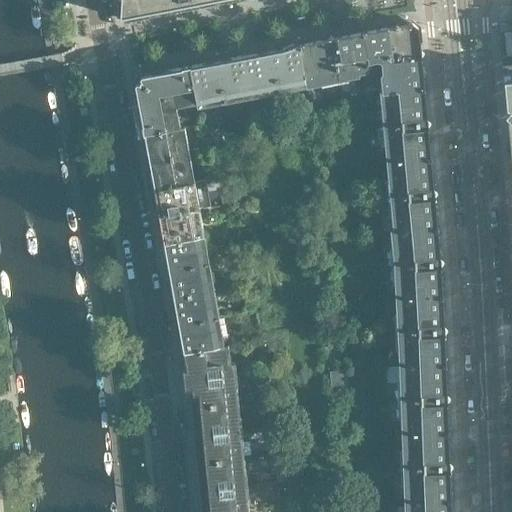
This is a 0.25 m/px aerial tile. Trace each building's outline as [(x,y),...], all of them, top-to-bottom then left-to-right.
[(117,0),(120,13),(120,18),(120,19),(121,18),(216,0),(117,0)] [(511,13),(506,22),(506,24),(510,26),(510,32),(511,49),(511,58),(501,60),(504,83),(511,82),(511,13)] [(420,53),(419,41),(418,30),(418,29),(418,28),(417,27),(416,28),(415,28),(411,25),(412,24),(412,23),(411,23),(410,22),(409,23),(364,32),(369,60),(378,58),(383,61),(384,60),(387,57),(420,53)] [(369,60),(364,32),(331,39),(338,78),(355,75),(355,73),(365,71),(369,60)] [(338,78),(331,39),(298,45),(304,82),(305,85),(338,78)] [(304,82),(298,45),(271,50),(278,88),(304,82)] [(278,88),(271,50),(244,55),(251,93),(278,88)] [(424,88),(420,53),(387,57),(384,60),(386,75),(384,75),(386,92),(424,88)] [(251,93),(244,55),(217,61),(224,98),(251,93)] [(224,98),(217,61),(190,66),(197,103),(224,98)] [(197,103),(190,66),(144,74),(143,74),(142,75),(141,75),(141,76),(142,77),(141,82),(140,82),(139,82),(176,107),(197,103)] [(180,129),(176,107),(139,82),(139,83),(139,84),(136,87),(135,86),(134,86),(133,87),(133,88),(134,89),(142,135),(180,129)] [(427,123),(424,88),(386,92),(383,93),(386,127),(427,123)] [(430,158),(427,123),(386,127),(389,162),(430,158)] [(185,156),(180,129),(142,135),(147,162),(185,156)] [(190,183),(185,156),(147,162),(152,189),(190,183)] [(433,192),(430,158),(389,162),(393,196),(433,192)] [(199,237),(194,210),(190,183),(152,189),(162,243),(199,237)] [(437,227),(433,192),(393,196),(396,232),(437,227)] [(437,227),(396,232),(393,232),(396,265),(440,262),(437,227)] [(204,264),(199,237),(162,243),(167,271),(204,264)] [(442,296),(440,262),(396,265),(398,298),(442,296)] [(209,291),(204,264),(167,271),(172,298),(209,291)] [(214,318),(209,291),(172,298),(177,325),(214,318)] [(444,329),(442,296),(398,298),(400,331),(444,329)] [(219,347),(214,318),(177,325),(182,352),(219,347)] [(445,364),(444,329),(400,331),(401,365),(445,364)] [(237,388),(236,376),(235,364),(226,365),(224,347),(219,347),(182,352),(184,366),(184,369),(182,369),(185,389),(192,388),(194,409),(234,405),(232,389),(237,388)] [(446,398),(445,364),(401,365),(402,399),(446,398)] [(447,432),(446,398),(402,399),(404,433),(447,432)] [(243,446),(242,433),(240,420),(235,421),(234,405),(194,409),(199,465),(239,461),(238,447),(243,446)] [(281,423),(279,409),(266,411),(267,424),(281,423)] [(449,466),(447,432),(404,433),(405,467),(449,466)] [(249,501),(247,488),(246,475),(241,476),(239,461),(199,465),(204,511),(244,511),(243,501),(249,501)] [(450,500),(449,466),(405,467),(406,501),(450,500)] [(450,511),(450,500),(406,501),(406,511),(450,511)]
